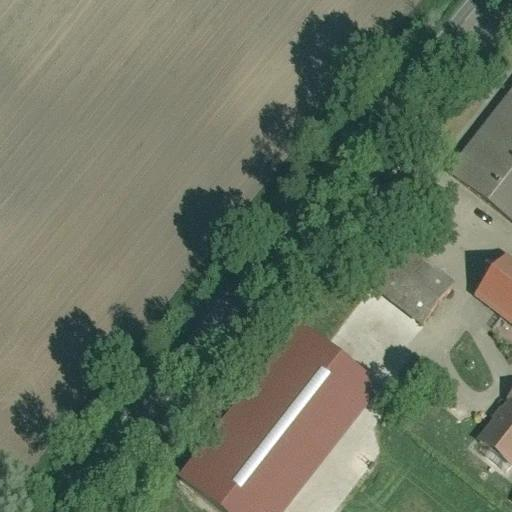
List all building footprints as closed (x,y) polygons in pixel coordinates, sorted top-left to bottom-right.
[(511,93),(450,175),(511,221),(511,93)] [(453,288),(380,233),(348,274),(422,330),(453,288)] [(511,262),(504,256),(471,299),(511,329),(511,262)] [(383,347),(336,312),(312,344),(359,379),(383,347)] [(391,368),(412,380),(421,363),(401,351),(391,368)] [(511,465),(511,410),(506,406),(475,447),(507,471),(511,465)]
